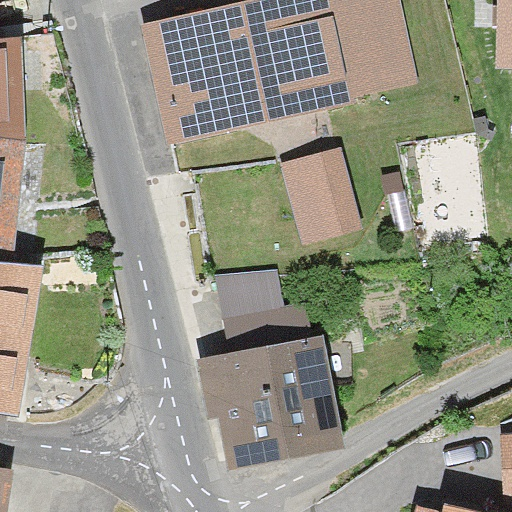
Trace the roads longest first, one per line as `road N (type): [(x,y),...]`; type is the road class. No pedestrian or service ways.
road 1 (tertiary): [(85,0),(195,490)]
road 2 (unclassified): [(0,447),(195,490)]
